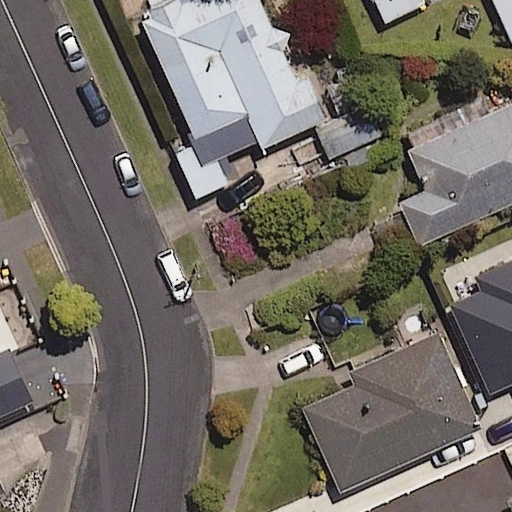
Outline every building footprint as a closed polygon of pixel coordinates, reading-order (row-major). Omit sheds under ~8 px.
[(259,0),(158,0),(139,9),(190,124),(243,101),(258,135),(323,106),(305,66),(292,72),(259,0)] [(511,36),(511,0),(493,0),(511,37),(511,36)] [(511,90),(402,139),(420,180),(396,191),(415,234),(511,191),(511,90)] [(349,105),(314,120),(326,150),(362,135),(349,105)] [(208,126),(171,142),(193,191),(229,176),(208,126)] [(511,248),(471,266),(477,280),(446,294),(486,384),(511,372),(511,248)] [(435,319),(343,360),(350,374),(297,397),(335,482),(479,419),(435,319)] [(0,344),(0,410),(25,400),(0,344)]
